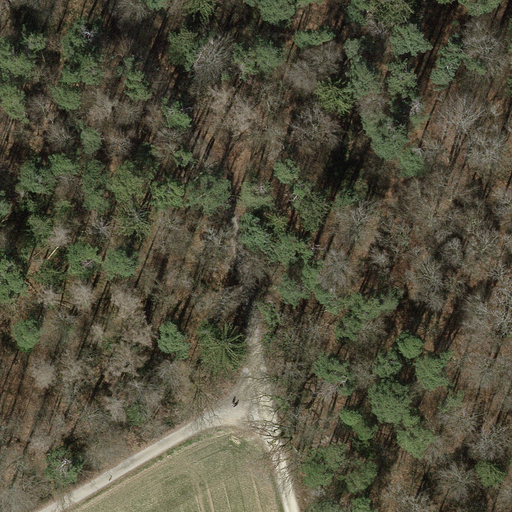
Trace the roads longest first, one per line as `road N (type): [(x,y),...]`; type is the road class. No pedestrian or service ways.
road 1 (track): [(110,0),(208,154),(250,282),(252,413)]
road 2 (track): [(47,511),(213,416),(252,413)]
